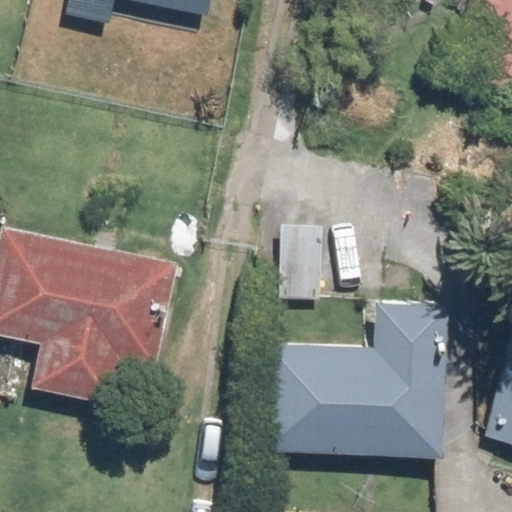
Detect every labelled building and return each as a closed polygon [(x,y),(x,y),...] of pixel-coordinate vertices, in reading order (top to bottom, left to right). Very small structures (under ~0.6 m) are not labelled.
[(511,0),(472,0),(459,70),(511,80),(511,0)] [(185,246),(8,209),(0,245),(0,387),(36,395),(41,370),(124,387),(132,347),(163,353),(185,246)] [(329,211),(282,210),(281,287),(328,288),(329,211)] [(382,330),(279,326),(275,432),(454,439),(460,287),(384,284),(382,330)] [(511,350),(495,428),(511,431),(511,350)] [(64,511),(27,503),(24,511),(64,511)]
